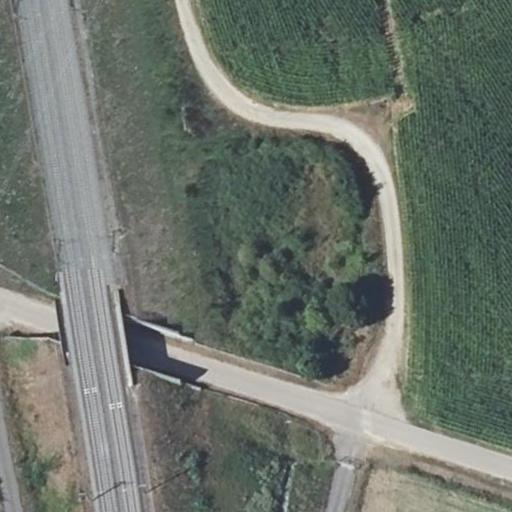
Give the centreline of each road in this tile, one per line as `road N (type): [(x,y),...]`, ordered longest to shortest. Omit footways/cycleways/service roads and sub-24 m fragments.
road 1 (track): [(181,0),(208,70),(238,105),(348,131),(377,168),(395,292),(366,422)]
road 2 (unclassified): [(511,473),(0,308)]
road 3 (unknown): [(64,328),(90,511)]
